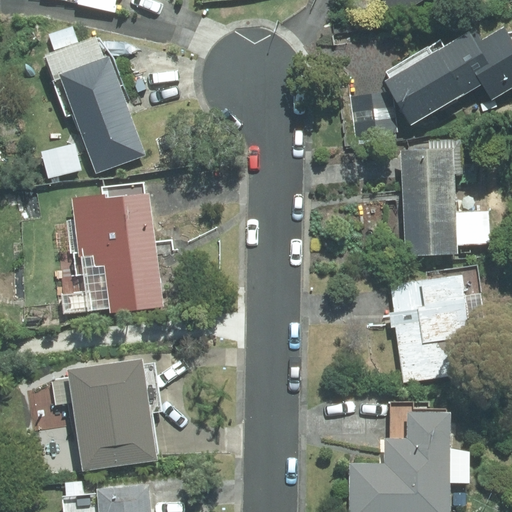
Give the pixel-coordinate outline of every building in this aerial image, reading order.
[(383,0),(394,16),(421,0),(383,0)] [(52,51),(78,42),(72,25),(46,35),(52,51)] [(476,28),(385,81),(411,126),(483,84),(493,100),(511,88),(511,36),(506,26),(483,39),(476,28)] [(146,155),(109,55),(104,56),(98,37),(46,56),(54,80),(53,81),(66,116),(74,114),(95,173),(146,155)] [(87,167),(77,139),(42,152),(53,180),(87,167)] [(457,213),(454,148),(401,150),(405,257),(459,255),(458,245),(490,243),(489,211),(457,213)] [(164,307),(150,193),(108,198),(107,193),(71,198),(78,258),(93,256),(95,267),(104,266),(110,313),(164,307)] [(404,383),(475,372),(470,337),(473,336),(472,334),(488,331),(479,265),(427,273),(428,280),(390,286),(404,383)] [(159,461),(143,359),(67,370),(68,377),(52,380),(55,405),(72,402),(82,472),(159,461)] [(348,511),(451,511),(453,413),(408,412),(408,438),(384,439),(384,464),(349,463),(348,511)] [(89,498),(88,484),(71,486),(72,500),(89,498)] [(151,511),(149,485),(97,489),(99,511),(151,511)]
